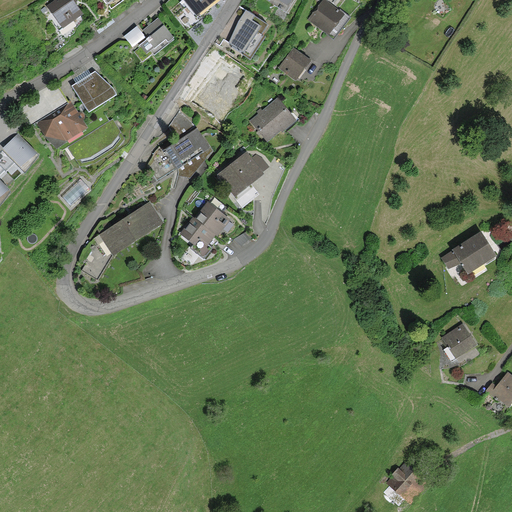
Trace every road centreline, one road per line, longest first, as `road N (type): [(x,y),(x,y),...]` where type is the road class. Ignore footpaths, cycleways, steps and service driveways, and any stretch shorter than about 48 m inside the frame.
road 1 (residential): [(381,0),(267,240),(239,261),(101,308),(82,305),(68,289),(74,245),(234,0)]
road 2 (residential): [(158,0),(0,108)]
